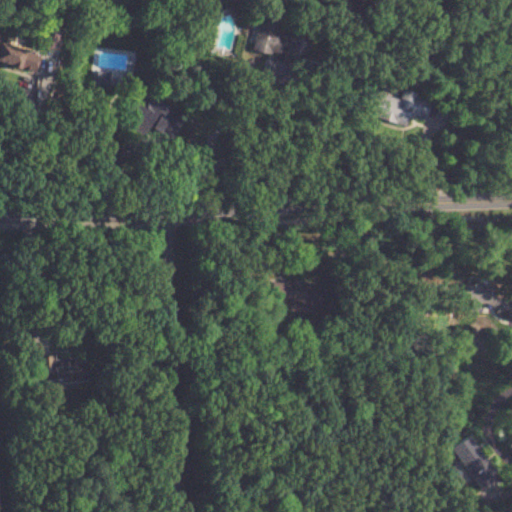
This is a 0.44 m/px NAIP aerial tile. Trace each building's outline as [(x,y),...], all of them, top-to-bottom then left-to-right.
[(302,42),(269,34),(272,22),(252,18),(245,52),(297,64),(302,42)] [(0,65),(30,65),(30,47),(0,47),(0,65)] [(149,135),(154,127),(172,137),(184,116),(142,92),(125,121),(149,135)] [(424,101),(408,96),(406,103),(373,92),(365,115),(401,126),(404,117),(418,121),(424,101)] [(265,300),(316,307),(319,287),(268,279),(265,300)] [(484,283),(461,282),(459,310),(477,310),(477,305),(490,306),(489,316),(510,317),(511,296),(483,295),(484,283)] [(81,379),(79,367),(71,368),(69,357),(52,360),(51,352),(29,356),(34,387),(81,379)] [(444,448),(475,491),(494,477),(464,434),(444,448)]
